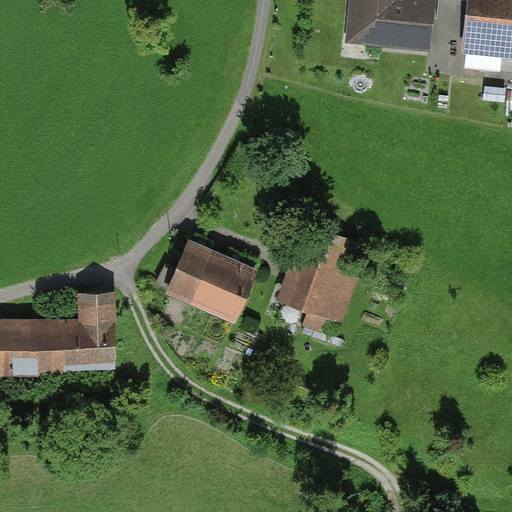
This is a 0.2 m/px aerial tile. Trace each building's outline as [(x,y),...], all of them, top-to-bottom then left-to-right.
[(441,49),(446,0),(363,0),(359,40),(441,49)] [(511,0),(486,0),(481,52),(511,55),(511,0)] [(352,322),(380,244),(313,220),(286,295),(320,307),(314,325),(333,332),(338,317),(352,322)] [(180,290),(250,322),(274,270),(204,238),(180,290)] [(95,318),(0,319),(0,370),(139,369),(138,319),(128,319),(127,289),(95,289),(95,318)]
